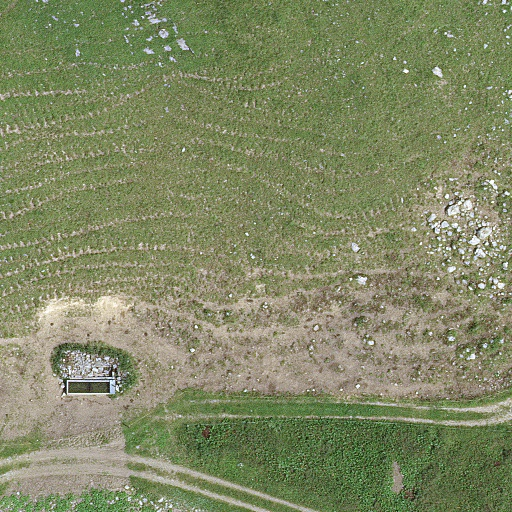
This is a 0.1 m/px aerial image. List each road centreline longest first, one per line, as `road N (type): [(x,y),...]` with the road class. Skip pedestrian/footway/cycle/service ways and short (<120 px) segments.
road 1 (track): [(104,462),(222,409),(397,408),(469,418),(511,408)]
road 2 (track): [(0,467),(86,459),(177,475),(285,511)]
